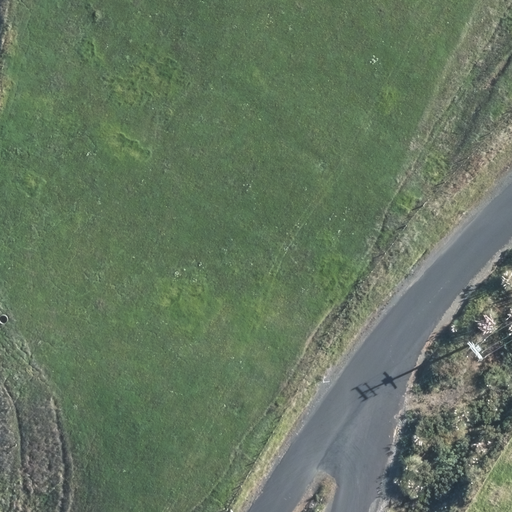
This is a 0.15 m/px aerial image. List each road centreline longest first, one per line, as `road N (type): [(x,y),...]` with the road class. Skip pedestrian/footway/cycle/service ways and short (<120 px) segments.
road 1 (unclassified): [(369,367),(511,213)]
road 2 (unclassified): [(271,511),(332,409),(369,367)]
road 3 (unclassified): [(369,367),(361,461),(340,511)]
